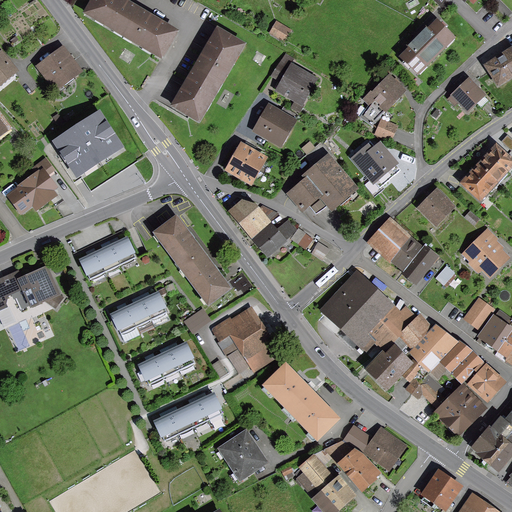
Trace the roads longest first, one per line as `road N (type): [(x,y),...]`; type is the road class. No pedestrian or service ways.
road 1 (tertiary): [(51,0),(182,176)]
road 2 (residential): [(511,116),(422,183),(349,252)]
road 3 (tertiary): [(285,313),(340,379),(434,449)]
road 4 (residential): [(511,374),(353,254)]
road 5 (residential): [(349,252),(244,194),(214,184),(193,190)]
road 6 (residential): [(182,176),(28,246)]
road 7 (tertiary): [(193,190),(285,313)]
